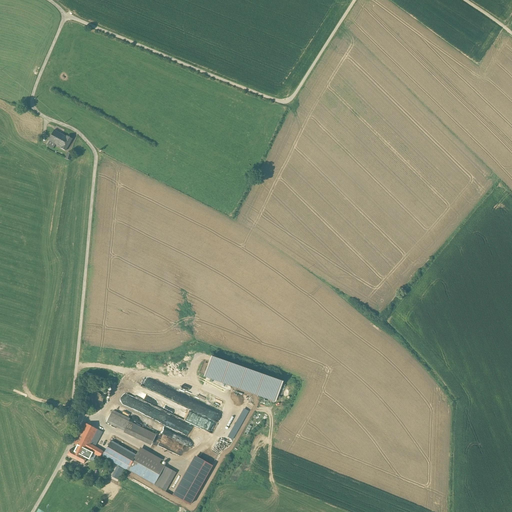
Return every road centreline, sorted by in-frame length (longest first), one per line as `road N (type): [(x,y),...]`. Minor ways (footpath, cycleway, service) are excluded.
road 1 (track): [(32,511),(79,423),(94,153),(32,103),(64,17)]
road 2 (track): [(64,17),(282,102),(295,94),(354,0)]
road 3 (track): [(78,416),(98,417),(177,463),(209,440),(229,422),(227,410),(145,373),(129,374)]
